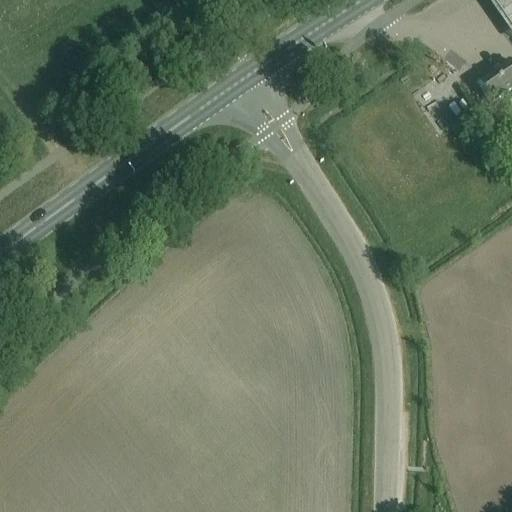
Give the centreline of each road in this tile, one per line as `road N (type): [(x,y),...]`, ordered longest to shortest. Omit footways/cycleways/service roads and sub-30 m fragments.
road 1 (unclassified): [(384,511),(381,321),(322,196),(239,79)]
road 2 (secondary): [(239,79),(0,257)]
road 3 (secondary): [(239,79),(365,0)]
